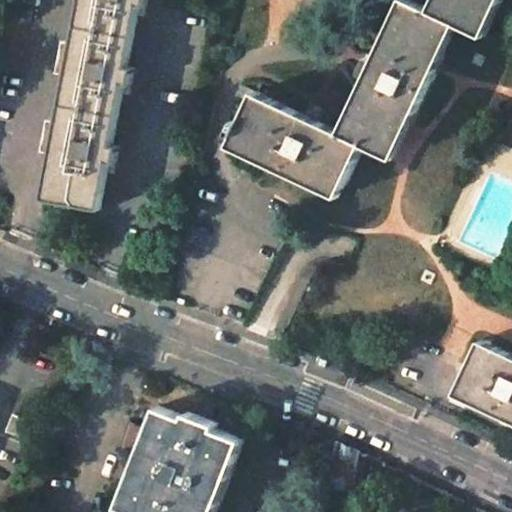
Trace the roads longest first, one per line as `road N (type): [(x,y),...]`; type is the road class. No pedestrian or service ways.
road 1 (residential): [(0,266),(375,417),(511,482)]
road 2 (unknown): [(402,258),(511,307)]
